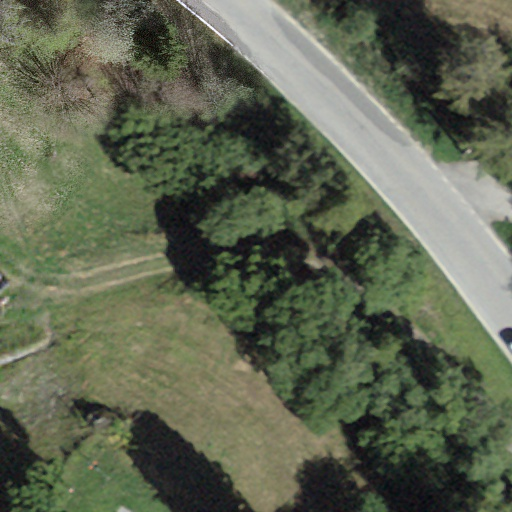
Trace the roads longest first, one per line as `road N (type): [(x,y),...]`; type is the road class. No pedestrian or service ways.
road 1 (track): [(511,445),(349,296),(285,270),(236,263),(111,287),(50,285),(0,249)]
road 2 (tertiary): [(511,313),(330,95),(223,0)]
